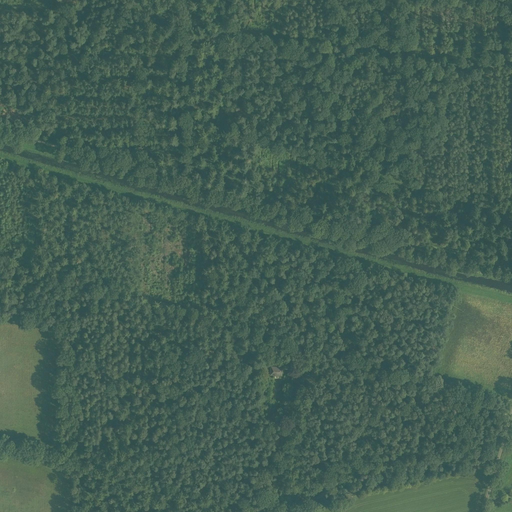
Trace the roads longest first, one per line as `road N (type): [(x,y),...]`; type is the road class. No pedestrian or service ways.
road 1 (track): [(143,170),(139,0)]
road 2 (track): [(58,146),(56,0)]
